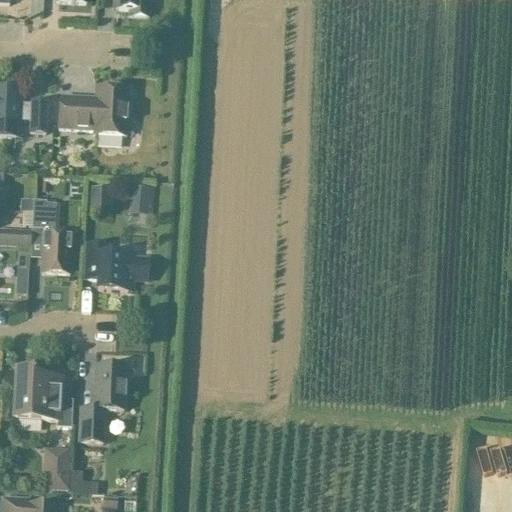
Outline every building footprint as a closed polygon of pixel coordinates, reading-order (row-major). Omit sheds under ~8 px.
[(0,0),(0,7),(8,8),(8,0),(0,0)] [(113,0),(113,13),(129,14),(128,20),(148,21),(149,6),(144,6),(144,0),(113,0)] [(0,140),(19,142),(20,124),(29,124),(28,137),(46,138),(48,104),(30,104),(30,105),(21,105),(22,94),(0,92),(0,140)] [(93,139),(125,140),(127,93),(96,92),(95,104),(60,102),(58,133),(94,135),(93,139)] [(131,188),(130,216),(152,216),(152,189),(131,188)] [(91,191),(89,219),(104,219),(105,192),(91,191)] [(71,239),(54,238),(55,207),(46,207),(46,205),(33,204),(32,216),(31,230),(31,232),(44,233),(44,237),(43,237),(41,277),(69,279),(71,239)] [(31,230),(32,216),(23,215),(22,229),(31,230)] [(0,250),(30,253),(31,235),(0,232),(0,250)] [(106,259),(106,249),(86,248),(84,283),(97,284),(97,294),(130,295),(131,288),(144,288),(145,264),(133,263),(132,260),(106,259)] [(18,285),(26,286),(27,274),(19,273),(18,285)] [(104,414),(123,415),(125,372),(94,370),(93,413),(80,412),(78,446),(102,447),(104,414)] [(60,382),(31,381),(32,375),(16,374),(13,423),(57,425),(57,432),(71,433),(73,404),(59,403),(60,382)] [(44,453),(43,493),(67,494),(68,454),(44,453)] [(478,508),(481,453),(468,453),(466,507),(478,508)] [(88,488),(87,498),(96,499),(97,489),(88,488)] [(102,500),(102,511),(116,511),(117,501),(102,500)] [(59,511),(60,510),(27,509),(27,504),(2,502),(1,511),(59,511)]
